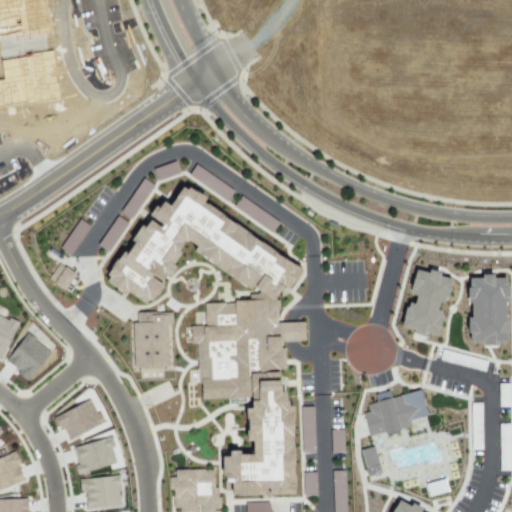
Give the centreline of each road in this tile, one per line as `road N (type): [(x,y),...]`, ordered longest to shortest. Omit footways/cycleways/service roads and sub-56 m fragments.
road 1 (residential): [(213,68),(0,215),(20,411),(83,360),(28,299),(0,252)]
road 2 (residential): [(59,332),(83,304),(86,256),(146,165),(191,150),(221,169),(310,238),(315,511)]
road 3 (tertiary): [(152,0),(180,66),(212,107),(301,184),(351,211),(418,231),(511,239)]
road 4 (tertiary): [(511,220),(406,210),(336,182),(270,139),(214,70),(178,0)]
road 5 (residential): [(402,226),(369,348),(430,367)]
road 6 (residential): [(430,367),(483,381),(489,392),(490,465),(472,511)]
road 7 (residential): [(144,511),(138,439),(120,398),(83,360)]
